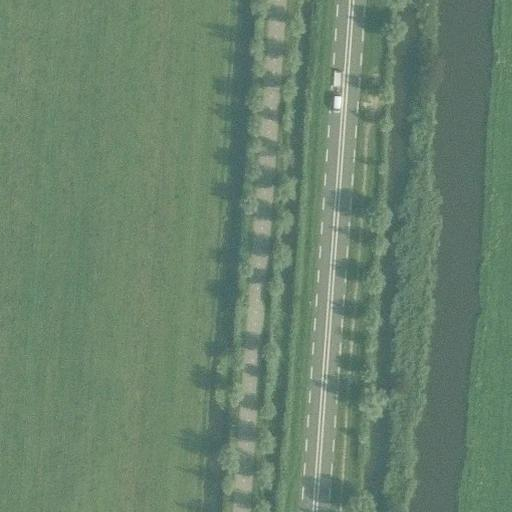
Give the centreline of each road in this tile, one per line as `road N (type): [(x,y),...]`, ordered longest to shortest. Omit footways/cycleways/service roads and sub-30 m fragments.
road 1 (secondary): [(312,511),(351,0)]
road 2 (unclassified): [(239,511),(274,0)]
